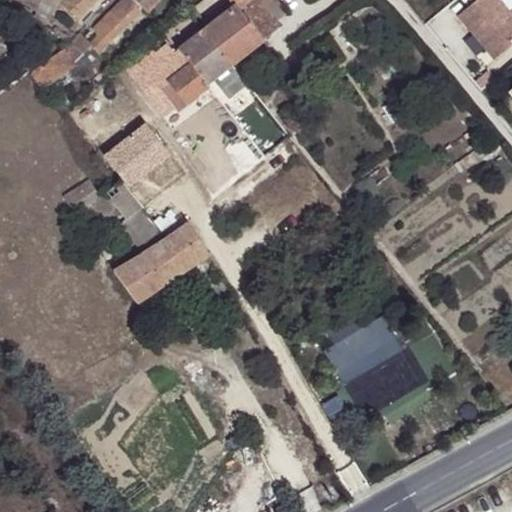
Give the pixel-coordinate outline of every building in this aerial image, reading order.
[(57,0),(11,0),(39,10),(35,18),(49,24),(57,0)] [(97,0),(64,0),(57,8),(72,24),(97,0)] [(124,0),(83,40),(91,48),(92,49),(96,53),(108,42),(143,11),(146,14),(159,0),(124,0)] [(227,0),(232,5),(235,9),(205,33),(232,68),(245,58),(263,45),(261,43),(277,29),(273,24),(255,1),(254,0),(227,0)] [(255,0),(255,1),(273,24),(300,1),(298,0),(255,0)] [(469,0),(475,7),(460,20),(496,64),(511,50),(511,16),(511,15),(498,0),(469,0)] [(207,88),(232,68),(205,33),(177,56),(140,86),(151,100),(166,89),(174,82),(191,68),(207,88)] [(80,37),(69,47),(62,53),(67,59),(72,66),(88,50),(91,48),(83,40),(80,37)] [(140,86),(177,56),(170,47),(132,78),(140,86)] [(62,53),(32,73),(44,90),(74,70),(72,66),(67,59),(62,53)] [(245,58),(232,68),(239,76),(253,66),(245,58)] [(188,102),(207,88),(191,68),(174,82),(177,87),(188,102)] [(174,82),(166,89),(169,93),(177,87),(174,82)] [(106,171),(119,187),(126,196),(165,161),(145,136),(122,158),(106,171)] [(85,187),(61,202),(71,217),(95,201),(85,187)] [(145,249),(161,239),(126,196),(119,187),(104,198),(145,249)] [(133,308),(207,257),(185,227),(164,242),(111,276),(133,308)] [(211,312),(230,303),(219,285),(201,295),(211,312)]
